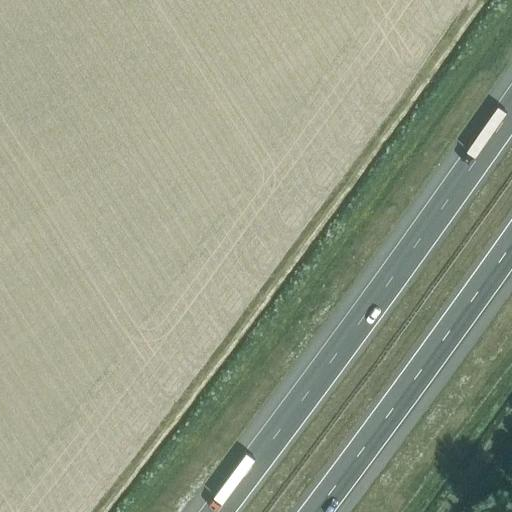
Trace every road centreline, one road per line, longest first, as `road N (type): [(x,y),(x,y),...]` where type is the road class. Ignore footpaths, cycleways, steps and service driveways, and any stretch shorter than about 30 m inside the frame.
road 1 (motorway): [(511,108),(216,511)]
road 2 (motorway): [(315,511),(511,242)]
